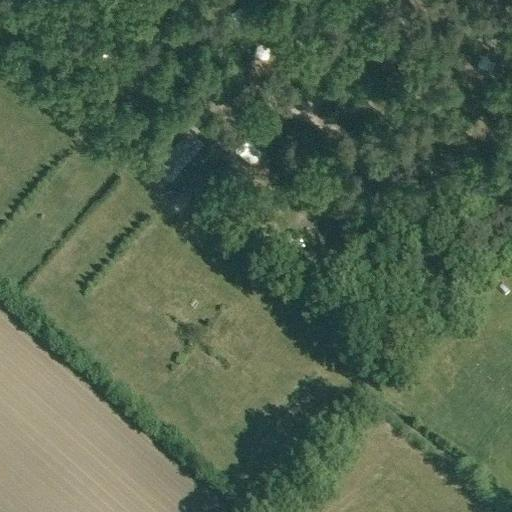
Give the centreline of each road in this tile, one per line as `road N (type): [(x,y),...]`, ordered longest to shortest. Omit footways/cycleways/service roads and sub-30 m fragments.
road 1 (track): [(0,66),(171,211),(230,136),(221,100)]
road 2 (track): [(511,193),(443,273),(494,307)]
